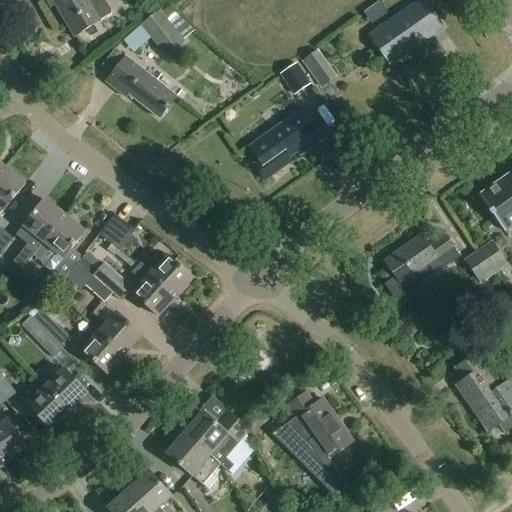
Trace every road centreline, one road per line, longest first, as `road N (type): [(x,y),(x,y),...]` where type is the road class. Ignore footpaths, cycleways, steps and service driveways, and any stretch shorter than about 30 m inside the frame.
road 1 (unclassified): [(18,511),(125,430),(256,282)]
road 2 (unclassified): [(256,282),(511,90)]
road 3 (residential): [(459,511),(360,370),(326,332),(256,282)]
road 4 (residential): [(256,282),(19,99)]
